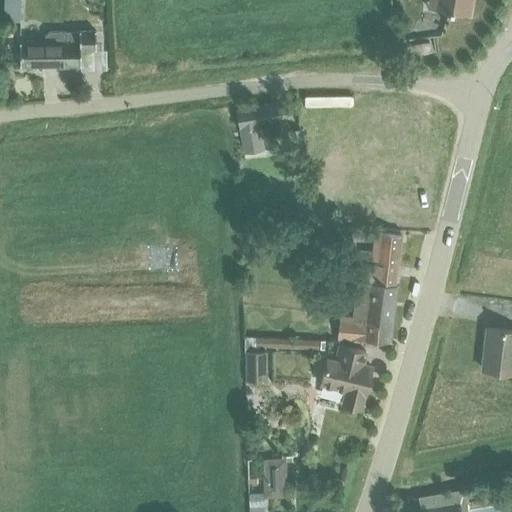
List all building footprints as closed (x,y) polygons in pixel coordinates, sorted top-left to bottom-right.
[(24,0),(7,0),(6,19),(22,21),(24,0)] [(437,0),(436,8),(428,6),(428,7),(448,10),(448,12),(453,13),(453,11),(470,14),(470,13),(467,13),(469,0),(437,0)] [(21,64),(81,64),(81,48),(97,48),(96,29),(49,30),(40,38),(20,38),(21,64)] [(430,41),(416,43),(417,53),(431,51),(430,41)] [(257,139),(256,126),(282,122),(279,101),(237,107),(244,152),(263,149),(261,138),(257,139)] [(299,133),(289,134),(290,152),(300,152),(299,133)] [(361,264),(352,325),(344,325),(343,337),(388,342),(401,234),(379,232),(373,266),(361,264)] [(347,243),(329,242),(329,262),(346,263),(347,243)] [(511,371),(511,328),(489,326),(485,368),(511,371)] [(366,398),(375,365),(364,362),(366,352),(340,346),(337,363),(327,361),(320,385),(345,393),(342,404),(360,409),(363,398),(366,398)] [(246,381),(265,380),(265,352),(247,352),(246,381)] [(265,498),(287,498),(286,459),(264,460),(265,493),(265,498)] [(265,511),(265,498),(265,493),(249,494),(249,511),(265,511)] [(461,511),(460,502),(420,509),(420,511),(461,511)]
